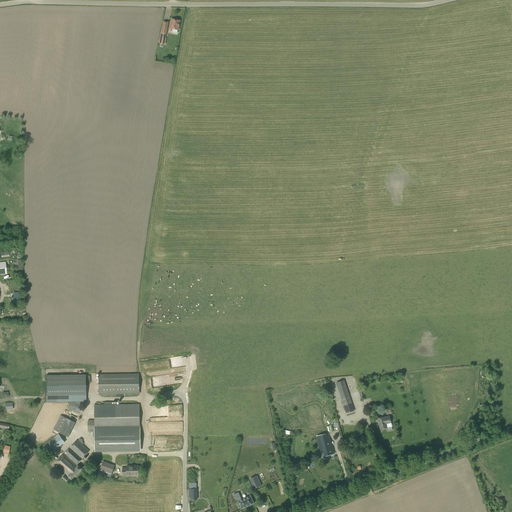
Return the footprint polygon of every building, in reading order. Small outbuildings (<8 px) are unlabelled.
[(179,30),(180,21),(171,19),(170,28),(179,30)] [(0,259),(1,260),(0,257),(15,256),(15,251),(0,252),(0,259)] [(16,298),(16,297),(20,297),(20,292),(14,293),(14,298),(11,298),(11,304),(21,303),(21,297),(16,298)] [(99,394),(139,394),(139,373),(99,374),(99,394)] [(48,375),(46,376),(46,396),(86,395),(86,375),(48,375)] [(346,413),(354,411),(344,380),(336,383),(346,413)] [(139,404),(94,405),(95,420),(88,420),(88,430),(95,430),(95,452),(140,452),(139,404)] [(68,437),(75,422),(61,415),(54,430),(68,437)] [(385,417),(377,419),(378,423),(379,423),(380,429),(392,427),(390,416),(385,417)] [(325,433),(316,436),(320,449),(325,456),(334,454),(331,441),(325,433)] [(72,479),(81,469),(77,465),(89,451),(77,440),(55,463),(72,479)] [(112,473),(115,466),(103,461),(100,469),(112,473)] [(139,474),(139,466),(127,466),(127,468),(123,468),(123,476),(133,476),(133,474),(139,474)] [(254,489),(262,486),(257,476),(249,479),(254,489)] [(239,491),(234,493),(237,500),(242,498),(239,491)] [(241,509),(253,503),(250,496),(238,501),(241,509)]
